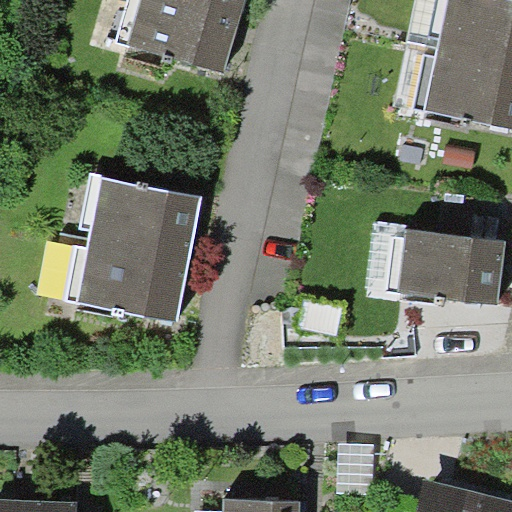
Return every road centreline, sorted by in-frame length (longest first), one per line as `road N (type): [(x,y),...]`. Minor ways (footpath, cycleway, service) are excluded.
road 1 (residential): [(283,0),(210,366),(190,409)]
road 2 (residential): [(190,409),(511,389)]
road 3 (residential): [(0,409),(190,409)]
